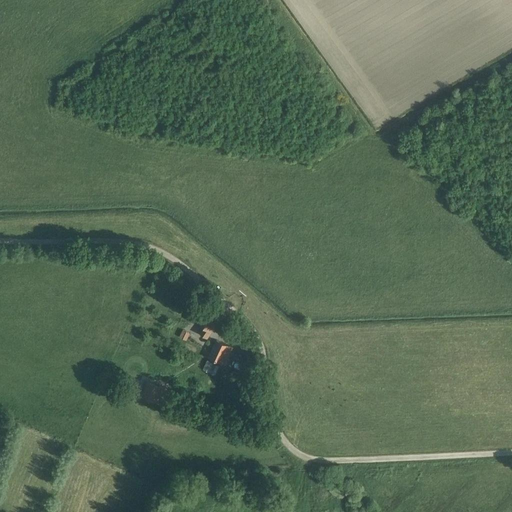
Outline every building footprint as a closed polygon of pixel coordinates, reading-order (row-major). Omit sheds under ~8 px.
[(170,284),(168,292),(176,294),(178,286),(170,284)] [(209,330),(214,324),(220,316),(208,307),(207,307),(199,302),(193,310),(202,316),(197,322),(209,330)] [(183,330),(180,337),(187,340),(190,333),(183,330)] [(216,339),(208,357),(225,365),(233,347),(216,339)] [(167,388),(147,381),(142,397),(162,404),(167,388)]
